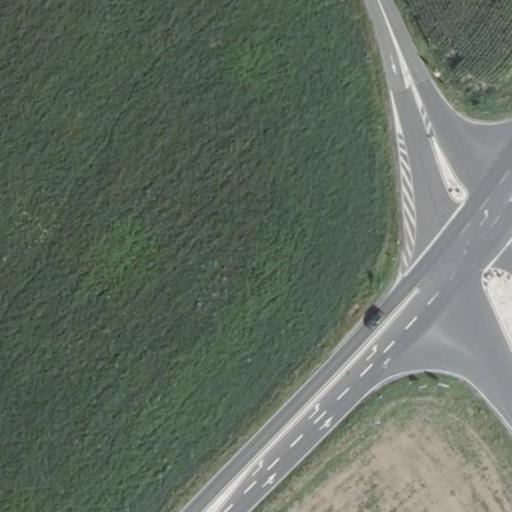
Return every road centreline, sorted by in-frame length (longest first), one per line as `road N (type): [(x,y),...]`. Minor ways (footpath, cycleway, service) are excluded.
road 1 (unclassified): [(375,0),(469,248)]
road 2 (primary): [(302,426),(469,248)]
road 3 (primary): [(302,426),(405,360),(430,356),(458,361),(511,401)]
